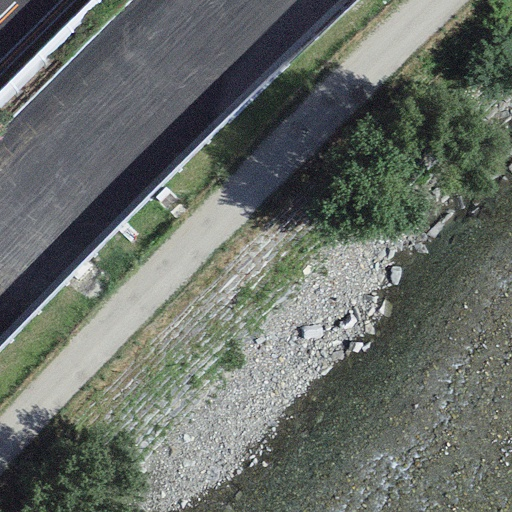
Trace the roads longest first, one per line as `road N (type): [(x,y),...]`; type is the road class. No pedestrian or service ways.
road 1 (track): [(441,0),(0,447)]
road 2 (motorway): [(0,218),(221,0)]
